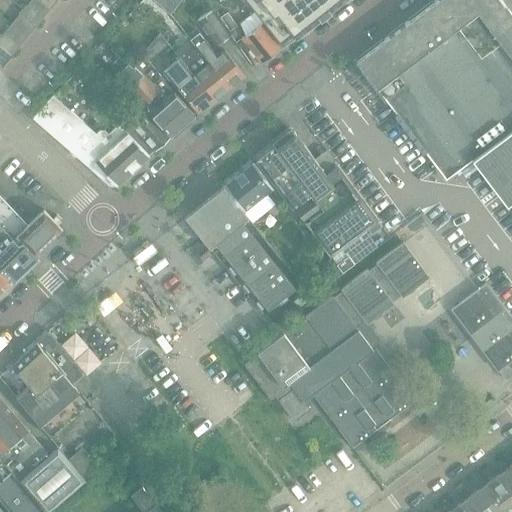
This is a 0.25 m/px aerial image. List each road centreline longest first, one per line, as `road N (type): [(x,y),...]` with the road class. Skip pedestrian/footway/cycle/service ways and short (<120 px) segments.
road 1 (residential): [(109,227),(390,0)]
road 2 (residential): [(109,227),(0,117)]
road 3 (residential): [(0,328),(109,227)]
road 4 (residential): [(397,511),(511,421)]
road 5 (residential): [(0,92),(88,0)]
